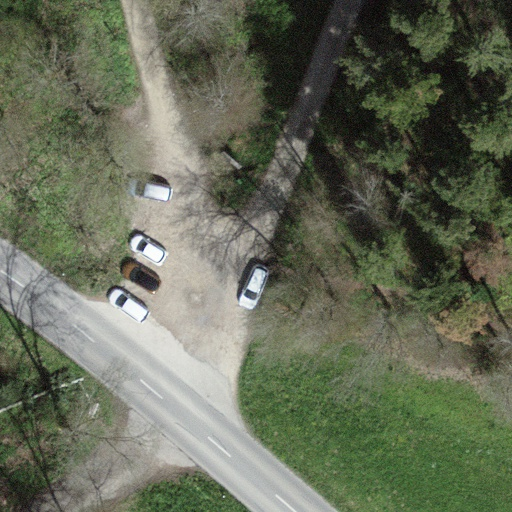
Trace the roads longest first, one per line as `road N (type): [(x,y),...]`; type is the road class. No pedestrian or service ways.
road 1 (track): [(350,0),(197,291),(164,399),(56,511)]
road 2 (unclassified): [(293,511),(164,399),(0,278)]
road 3 (track): [(145,0),(197,291)]
